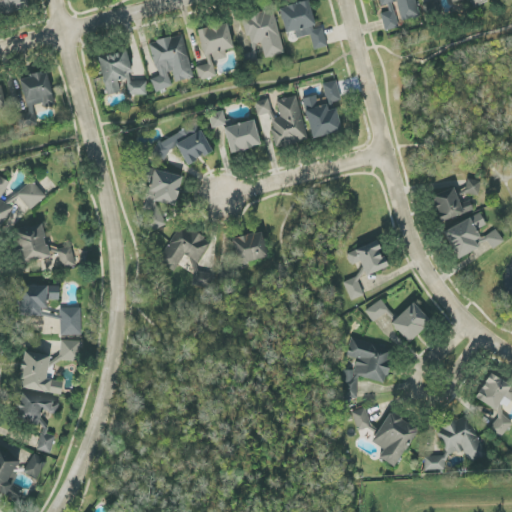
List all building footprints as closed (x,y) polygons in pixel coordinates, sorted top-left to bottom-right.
[(0,0),(0,12),(2,21),(33,14),(30,0),(0,0)] [(379,0),(381,6),(397,2),(402,20),(419,16),(415,0),(379,0)] [(489,1),(488,0),(470,0),(474,8),(489,1)] [(314,50),(327,47),(323,28),(316,29),(310,1),(280,7),(286,33),(295,31),(297,39),(311,35),(314,50)] [(284,53),(273,9),(243,17),(250,46),(262,43),(265,58),(284,53)] [(397,28),(393,11),(380,14),(385,31),(397,28)] [(200,81),(217,76),(213,61),(228,58),(226,50),(234,48),(227,23),(199,30),(207,64),(196,67),(200,81)] [(194,78),(183,35),(150,43),(158,77),(152,79),(155,92),(172,88),(169,73),(173,72),(176,83),(194,78)] [(96,54),(126,45),(132,71),(125,71),(127,78),(146,77),(145,95),(126,93),(126,83),(118,80),(121,93),(107,94),(96,54)] [(252,54),(243,54),(243,67),(256,67),(257,46),(252,45),(252,54)] [(24,82),(29,103),(42,100),(45,110),(57,107),(53,76),(43,78),(42,76),(33,77),(33,81),(24,82)] [(328,104),(342,100),(336,80),(323,84),(328,104)] [(0,88),(5,88),(10,110),(0,111),(0,88)] [(255,103),(258,116),(268,114),(276,148),(308,140),(297,96),(277,101),(280,116),(273,118),(269,99),(255,103)] [(342,132),(336,109),(328,111),(327,105),(317,107),(315,96),(303,99),(312,139),(342,132)] [(210,115),(213,128),(227,125),(223,111),(210,115)] [(231,153),(260,146),(255,121),(225,127),(231,153)] [(213,151),(196,123),(152,148),(158,160),(178,148),(188,165),(213,151)] [(183,176),(143,168),(140,180),(153,183),(144,224),(162,228),(165,215),(156,213),(158,202),(176,206),(183,176)] [(1,200),(10,182),(0,176),(0,228),(1,229),(13,207),(1,200)] [(481,182),(468,179),(465,193),(478,196),(481,182)] [(31,210),(46,197),(33,181),(17,194),(31,210)] [(461,206),(453,186),(431,195),(441,222),(472,211),(469,203),(461,206)] [(446,229),(457,257),(486,246),(479,228),(486,225),(482,215),(446,229)] [(51,256),(41,224),(11,234),(22,266),(51,256)] [(485,238),(493,250),(504,241),(496,229),(485,238)] [(190,285),(211,287),(214,283),(215,274),(198,272),(199,265),(211,242),(192,231),(182,230),(181,241),(171,240),(159,262),(175,271),(190,285)] [(388,268),(378,241),(346,253),(352,270),(354,269),(358,279),(388,268)] [(77,265),(71,246),(57,250),(63,269),(77,265)] [(344,282),(351,301),(364,296),(357,277),(344,282)] [(60,300),(59,285),(17,286),(18,317),(42,316),(42,309),(48,309),(48,300),(60,300)] [(389,312),(383,300),(366,310),(372,322),(389,312)] [(391,324),(409,343),(432,322),(414,303),(391,324)] [(60,308),(61,336),(82,335),(81,308),(60,308)] [(341,397),(356,400),(360,378),(386,383),(391,356),(381,353),(383,346),(351,339),(347,357),(357,359),(355,372),(347,370),(341,397)] [(80,340),(60,341),(61,359),(81,359),(80,340)] [(19,388),(62,395),(64,382),(47,380),(51,356),(25,352),(19,388)] [(501,404),(509,407),(511,401),(511,385),(490,374),(476,399),(498,410),(501,404)] [(60,403),(22,393),(15,420),(39,426),(43,411),(57,415),(60,403)] [(395,468),(419,430),(391,412),(372,442),(384,450),(379,458),(395,468)] [(500,439),(511,424),(511,422),(501,413),(488,429),(500,439)] [(434,431),(447,458),(464,450),(470,464),(487,456),(467,415),(434,431)] [(47,434),(49,427),(43,425),(37,451),(51,454),(56,436),(47,434)] [(8,483),(20,460),(0,450),(0,491),(8,496),(13,486),(8,483)] [(47,461),(34,454),(26,472),(39,478),(47,461)] [(425,471),(445,471),(445,457),(425,457),(425,471)]
